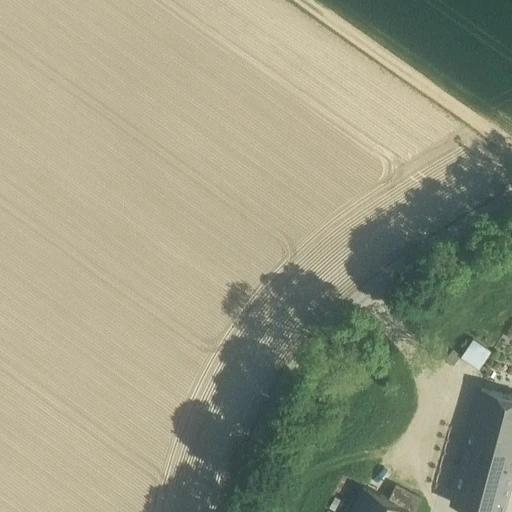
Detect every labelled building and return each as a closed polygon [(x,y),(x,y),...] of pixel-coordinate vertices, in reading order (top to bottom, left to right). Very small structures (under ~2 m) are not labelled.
[(482,345),(473,339),(461,357),(470,363),(482,345)] [(479,369),(491,351),(482,345),(470,363),(479,369)] [(511,393),(482,387),(472,424),(511,432),(511,393)] [(503,511),(511,480),(511,432),(472,424),(447,417),(440,443),(465,449),(451,502),(487,511),(503,511)] [(420,497),(396,484),(389,498),(413,510),(420,497)] [(364,485),(349,511),(412,511),(413,510),(389,498),(364,485)]
